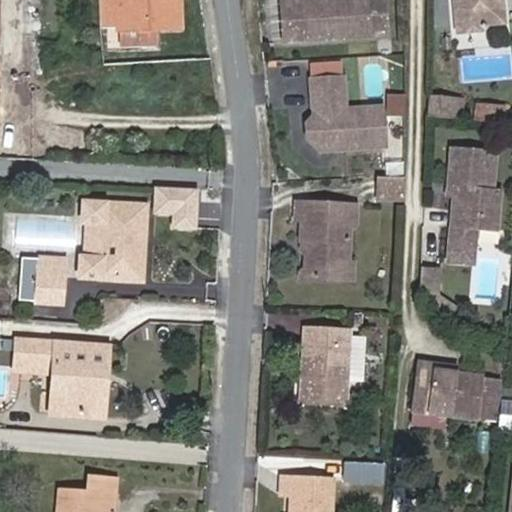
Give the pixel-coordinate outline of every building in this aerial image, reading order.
[(117,31),(182,28),(181,0),(101,0),(103,26),(117,26),(117,31)] [(462,16),(456,17),(457,31),(465,35),(476,35),(484,29),(504,27),(501,0),(454,0),(454,2),(460,1),(462,16)] [(367,8),(367,3),(309,7),(309,2),(291,3),(292,8),(284,9),(286,47),(366,41),(366,37),(367,10),(367,8)] [(366,37),(366,41),(370,41),(370,35),(388,33),(387,6),(367,8),(367,10),(366,37)] [(309,72),(310,84),(342,82),(341,70),(309,72)] [(318,155),(364,153),(364,115),(364,113),(344,114),(342,82),(310,84),(312,105),(316,105),(317,126),(306,132),(307,144),(318,155)] [(427,95),(425,118),(462,121),(464,98),(427,95)] [(408,119),(408,100),(391,99),(391,119),(408,119)] [(474,103),(472,122),(505,126),(507,106),(474,103)] [(364,115),(364,153),(376,153),(377,130),(377,112),(364,113),(364,115)] [(494,194),(496,155),(454,153),(451,192),(457,192),(457,200),(452,266),(477,268),(480,233),(496,234),(500,195),(494,194)] [(373,202),(404,203),(404,177),(374,177),(373,202)] [(83,278),(102,279),(140,281),(140,279),(141,255),(142,247),(139,247),(140,231),(146,231),(146,224),(147,206),(105,203),(85,202),(84,222),(89,222),(87,258),(84,258),(83,278)] [(362,210),(298,207),(298,228),(304,227),(301,287),(340,289),(341,272),(350,272),(353,231),(361,232),(362,214),(362,210)] [(35,274),(65,277),(66,262),(36,260),(35,274)] [(421,267),(419,296),(432,297),(431,318),(451,319),(452,302),(438,301),(440,269),(421,267)] [(350,272),(341,272),(340,289),(358,290),(358,287),(359,273),(350,272)] [(64,295),(65,277),(35,274),(33,293),(33,302),(63,304),(64,295)] [(354,333),(309,330),(303,403),(348,406),(350,390),(352,358),(354,334),(354,333)] [(50,415),(96,419),(99,380),(107,380),(109,347),(17,339),(14,373),(34,374),(34,367),(54,368),(54,376),(50,415)] [(486,381),(458,377),(438,374),(439,367),(421,365),(415,413),(480,422),(486,381)] [(34,374),(54,376),(54,368),(34,367),(34,374)] [(438,374),(458,377),(459,371),(439,367),(438,374)] [(99,380),(96,419),(105,419),(107,380),(99,380)] [(113,511),(116,479),(86,477),(85,493),(61,491),(58,511),(113,511)] [(339,511),(340,482),(286,480),(285,499),(297,499),(296,511),(339,511)]
